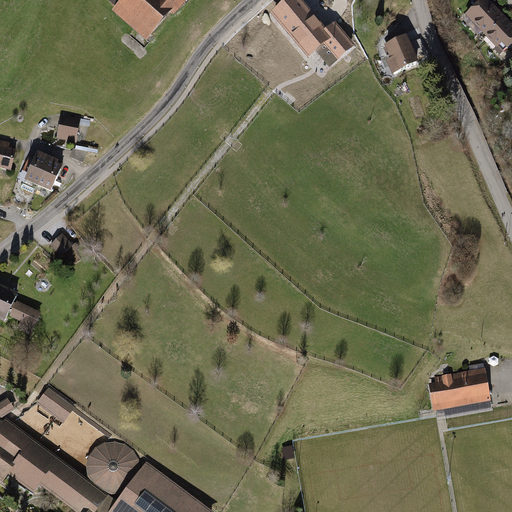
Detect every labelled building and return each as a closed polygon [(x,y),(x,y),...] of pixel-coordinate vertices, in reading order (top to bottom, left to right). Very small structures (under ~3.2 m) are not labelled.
[(101,0),(116,12),(113,16),(149,46),(172,18),(176,21),(194,0),(101,0)] [(337,25),(327,33),(299,0),(294,0),(278,14),(310,53),(324,42),(337,57),(353,44),(337,25)] [(505,18),(487,0),(484,0),(467,17),(485,36),(505,18)] [(511,48),(511,24),(505,18),(485,36),(504,56),(511,48)] [(408,41),(386,51),(391,63),(387,65),(393,79),(419,68),(408,41)] [(406,86),(401,90),(405,96),(410,93),(406,86)] [(62,116),(57,138),(75,141),(80,120),(62,116)] [(8,145),(0,142),(0,168),(10,171),(15,153),(6,151),(8,145)] [(73,150),(70,157),(83,162),(86,154),(73,150)] [(39,154),(27,181),(50,191),(62,164),(39,154)] [(62,237),(53,246),(62,256),(72,246),(62,237)] [(41,317),(16,305),(19,299),(0,289),(0,323),(6,327),(9,320),(21,326),(18,331),(31,337),(35,328),(41,317)] [(427,386),(432,414),(491,404),(485,371),(483,371),(482,366),(470,368),(471,373),(435,379),(436,385),(427,386)] [(75,408),(49,388),(36,405),(56,419),(63,424),(75,408)] [(8,397),(0,402),(0,418),(15,407),(8,397)] [(214,511),(149,464),(118,506),(10,424),(7,422),(4,427),(0,423),(0,478),(3,481),(8,475),(34,494),(39,487),(73,511),(214,511)] [(94,486),(102,492),(112,494),(122,493),(131,487),(137,480),(139,470),(138,460),(132,451),(124,445),(114,443),(104,444),(96,450),(90,458),(87,467),(89,477),(94,486)] [(293,448),(281,451),(285,464),(296,461),(293,448)]
